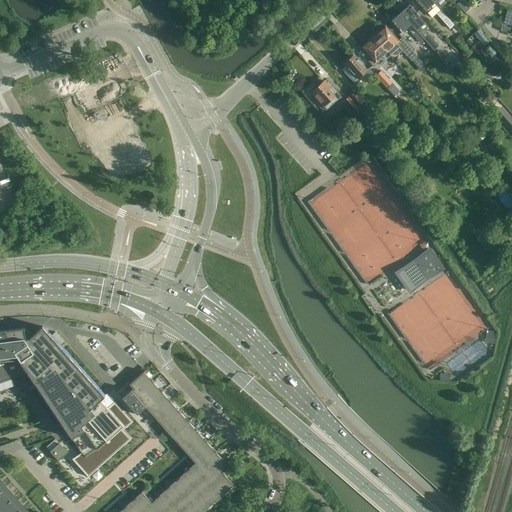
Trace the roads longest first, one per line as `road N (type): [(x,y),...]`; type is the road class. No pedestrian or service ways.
road 1 (secondary): [(174,322),(391,511)]
road 2 (secondary): [(423,511),(232,326)]
road 3 (residential): [(183,129),(339,0)]
road 4 (residential): [(266,511),(277,495),(273,465),(167,364)]
road 5 (secondary): [(163,282),(88,263),(0,267)]
road 6 (secondary): [(0,290),(100,290),(154,310)]
road 7 (tertiary): [(183,129),(183,219),(163,282)]
road 8 (tertiary): [(195,260),(209,199),(203,163),(183,129)]
road 9 (tertiary): [(0,75),(119,28)]
road 10 (tertiary): [(183,129),(119,28)]
